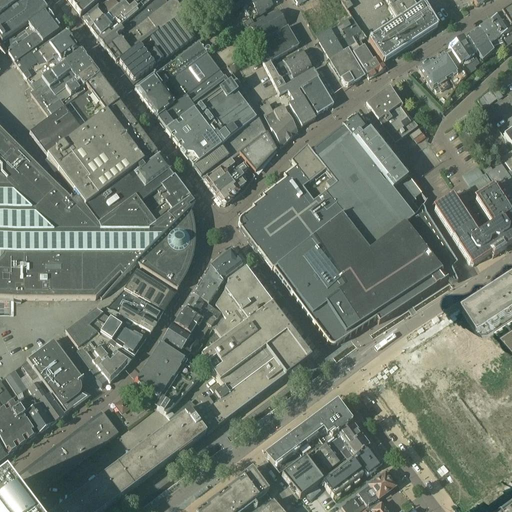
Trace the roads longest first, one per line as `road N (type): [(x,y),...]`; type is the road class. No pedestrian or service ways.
road 1 (residential): [(472,284),(242,449)]
road 2 (residential): [(355,101),(432,205),(428,215),(472,284)]
road 3 (unclassified): [(355,101),(508,0)]
road 4 (unclassified): [(349,106),(284,0)]
